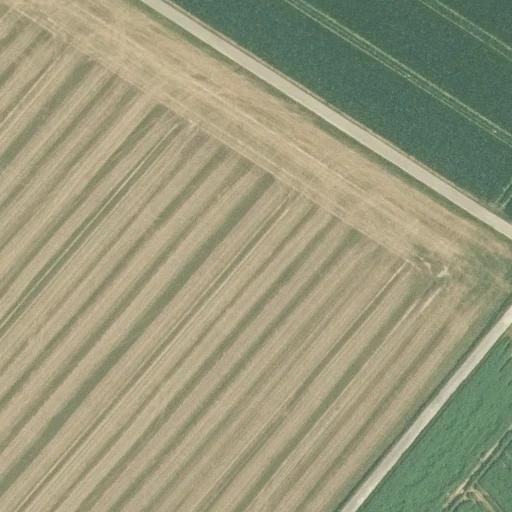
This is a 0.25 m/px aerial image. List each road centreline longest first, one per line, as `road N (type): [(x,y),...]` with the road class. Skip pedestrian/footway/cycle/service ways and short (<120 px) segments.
road 1 (track): [(511,238),(140,0)]
road 2 (track): [(511,314),(348,511)]
